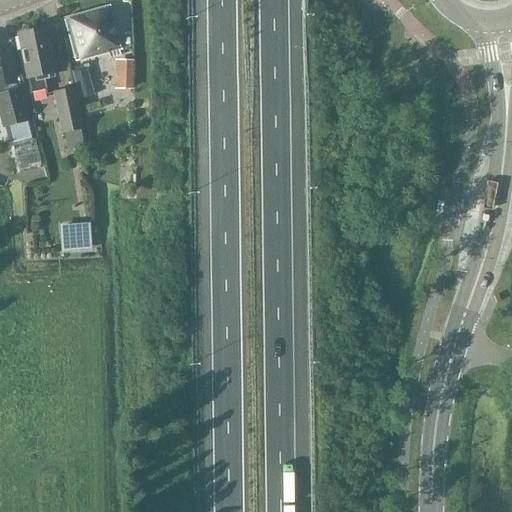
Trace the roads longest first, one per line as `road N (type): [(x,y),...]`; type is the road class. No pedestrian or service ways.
road 1 (motorway): [(222,0),(229,511)]
road 2 (motorway): [(281,511),(274,0)]
road 3 (tertiary): [(455,343),(492,231),(505,158),(499,22)]
road 4 (tertiary): [(433,511),(439,405),(455,343)]
